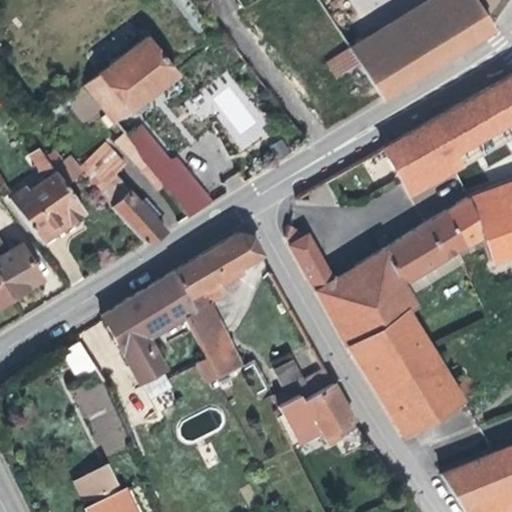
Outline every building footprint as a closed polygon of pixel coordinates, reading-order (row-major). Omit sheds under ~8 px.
[(358,63),(379,97),(489,29),(471,0),(424,0),(349,48),(358,63)] [(85,84),(114,122),(155,91),(176,74),(175,73),(147,37),(125,52),(120,45),(114,50),(119,57),(85,84)] [(336,75),(358,63),(349,48),(328,61),(336,75)] [(214,112),(240,151),(270,131),(230,71),(184,101),(198,122),(214,112)] [(511,72),(381,147),(400,181),(511,118),(511,72)] [(67,102),(84,123),(100,110),(84,89),(67,102)] [(511,136),(511,118),(400,181),(408,195),(511,136)] [(141,124),(134,130),(137,134),(145,129),(141,124)] [(298,133),(306,143),(315,137),(308,127),(298,133)] [(134,130),(125,136),(148,165),(163,185),(165,188),(188,172),(176,156),(169,161),(145,129),(137,134),(134,130)] [(125,136),(123,133),(114,141),(139,171),(148,165),(125,136)] [(78,169),(83,175),(143,244),(164,230),(144,208),(114,174),(125,164),(106,143),(78,169)] [(83,211),(66,186),(38,148),(27,155),(39,172),(43,171),(47,176),(26,191),(25,188),(10,198),(40,242),(55,232),(60,239),(68,234),(66,231),(82,220),(78,214),(83,211)] [(148,165),(139,171),(156,191),(163,185),(148,165)] [(343,169),(322,181),(328,191),(348,180),(343,169)] [(188,172),(165,188),(187,216),(211,201),(188,172)] [(511,180),(467,197),(480,235),(485,248),(489,261),(511,253),(511,180)] [(400,431),(459,396),(428,345),(404,307),(413,303),(405,289),(401,281),(463,245),(480,235),(467,197),(389,242),(385,235),(380,238),(376,239),(380,248),(329,278),(303,234),(298,236),(287,226),(283,237),(335,325),(352,355),(380,400),(400,431)] [(205,253),(172,273),(187,299),(201,291),(207,302),(210,300),(224,292),(220,282),(241,270),(238,265),(259,253),(249,237),(237,234),(205,253)] [(485,248),(480,235),(463,245),(469,257),(485,248)] [(0,242),(0,287),(6,298),(32,282),(39,278),(20,245),(5,252),(0,242)] [(151,285),(171,321),(182,314),(192,308),(187,299),(172,273),(163,278),(151,285)] [(291,310),(271,275),(262,279),(282,315),(291,310)] [(112,308),(101,316),(140,382),(163,370),(158,358),(153,348),(146,336),(171,321),(151,285),(143,290),(120,303),(112,308)] [(218,318),(210,300),(207,302),(201,291),(187,299),(192,308),(182,314),(191,332),(218,318)] [(218,318),(191,332),(214,376),(232,368),(222,347),(231,343),(218,318)] [(75,377),(93,366),(77,341),(59,351),(75,377)] [(240,363),(231,343),(222,347),(232,368),(240,363)] [(300,398),(331,382),(325,370),(275,397),(279,404),(297,394),(300,398)] [(321,435),(352,418),(331,382),(300,398),(297,394),(279,404),(276,405),(281,413),(288,427),(293,425),(311,415),(319,431),(321,435)] [(301,440),(319,431),(311,415),(293,425),(301,440)] [(323,439),(328,437),(355,423),(354,422),(352,418),(321,435),(323,439)] [(350,446),(365,438),(355,423),(328,437),(337,453),(350,446)] [(511,442),(439,473),(462,508),(511,487),(511,442)] [(130,511),(123,495),(116,498),(103,470),(74,484),(83,503),(93,498),(96,507),(85,511),(130,511)] [(495,511),(511,505),(511,487),(462,508),(484,511),(495,511)]
